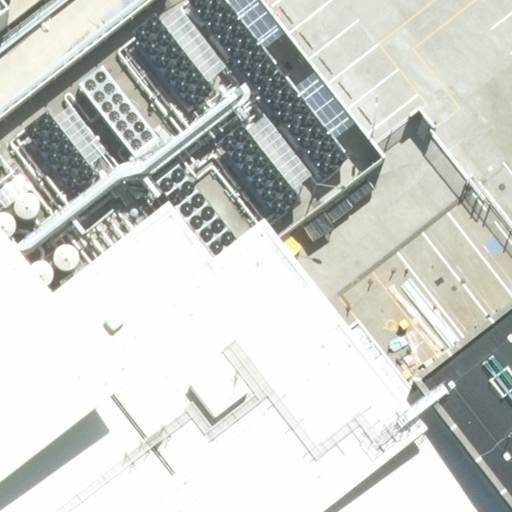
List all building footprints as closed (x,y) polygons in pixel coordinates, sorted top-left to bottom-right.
[(0,0),(0,40),(28,19),(12,0),(0,0)] [(38,217),(40,214),(41,210),(40,206),(38,202),(35,199),(31,197),(27,197),(23,198),(19,200),(17,204),(16,207),(16,211),(17,215),(19,218),(23,221),(27,222),(31,222),(34,220),(38,217)] [(0,511),(511,511),(511,320),(415,396),(319,275),(276,220),(222,263),(177,206),(63,295),(54,284),(40,266),(16,236),(0,216),(0,215),(0,511)] [(16,236),(18,232),(19,228),(18,224),(16,220),(13,217),(9,216),(5,215),(0,216),(16,236)] [(75,267),(77,263),(78,259),(77,255),(75,251),(72,248),(69,247),(64,246),(60,247),(57,250),(54,253),(53,257),(53,261),(54,264),(57,268),(60,270),(64,271),(68,271),(72,270),(75,267)] [(40,266),(54,284),(55,279),(54,275),(52,271),(49,268),(45,267),(40,266)]
